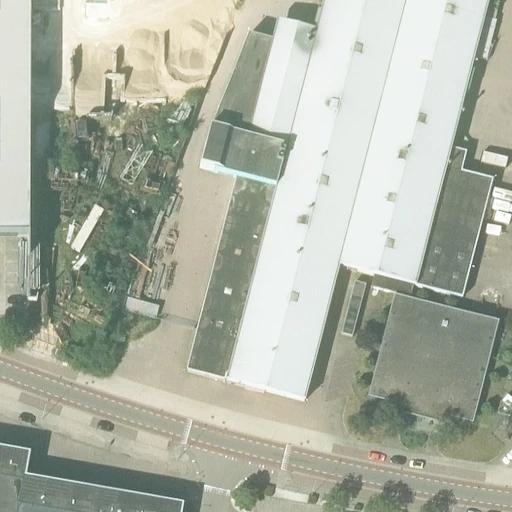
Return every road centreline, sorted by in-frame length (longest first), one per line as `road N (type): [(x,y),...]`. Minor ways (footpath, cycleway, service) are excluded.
road 1 (tertiary): [(224,442),(366,477),(511,500)]
road 2 (tertiary): [(0,369),(224,442)]
